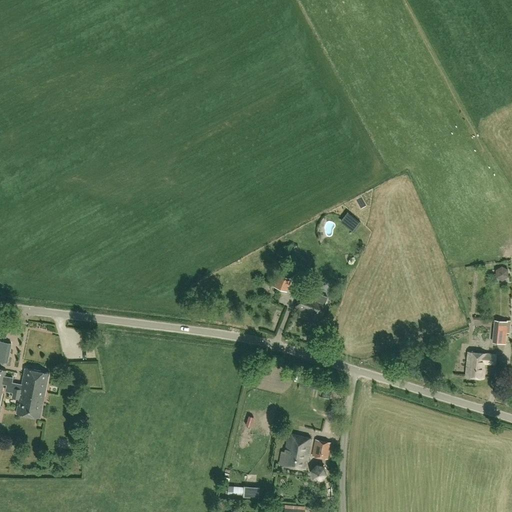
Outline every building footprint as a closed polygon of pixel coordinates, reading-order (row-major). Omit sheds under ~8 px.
[(508,268),(502,265),(496,269),(496,276),(502,279),(508,275),(508,268)] [(297,268),(292,280),(298,282),(303,271),(297,268)] [(274,286),(287,292),(292,279),(279,274),(274,286)] [(317,320),(326,302),(328,297),(303,287),(301,292),(295,309),(310,315),(309,317),(317,320)] [(504,343),(506,329),(509,329),(511,321),(507,320),(507,321),(495,320),(493,342),(504,343)] [(0,361),(7,363),(11,343),(0,340),(0,361)] [(483,368),(484,363),(495,364),(496,354),(468,352),(466,376),(484,378),(485,368),(483,368)] [(40,418),(49,373),(25,368),(22,385),(14,384),(14,388),(12,397),(19,399),(16,413),(40,418)] [(0,402),(4,380),(8,381),(8,377),(5,376),(6,370),(0,369),(0,402)] [(300,375),(298,384),(309,387),(311,378),(300,375)] [(305,469),(312,440),(289,435),(285,452),(282,451),(280,464),(305,469)] [(328,459),(331,442),(316,439),(313,456),(328,459)] [(313,478),(322,480),(328,474),(325,465),(317,463),(310,470),(313,478)]
